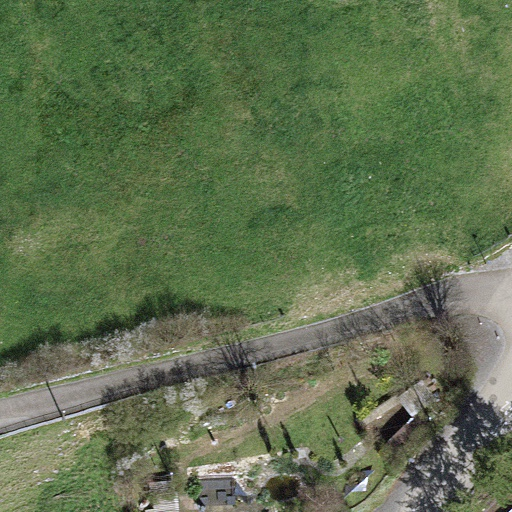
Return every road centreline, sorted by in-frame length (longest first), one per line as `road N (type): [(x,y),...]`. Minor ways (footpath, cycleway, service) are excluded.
road 1 (residential): [(511,279),(0,413)]
road 2 (residential): [(422,511),(511,366)]
